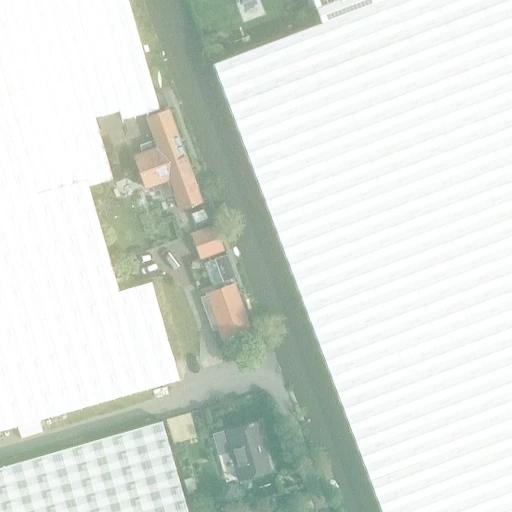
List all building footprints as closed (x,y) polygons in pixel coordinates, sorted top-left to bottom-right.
[(0,0),(0,429),(178,379),(151,283),(118,292),(88,187),(112,180),(94,118),(119,111),(121,120),(158,110),(126,0),(0,0)] [(224,58),(211,63),(214,77),(290,276),(380,511),(511,511),(511,0),(381,0),(319,23),(224,58)] [(309,0),(319,23),(381,0),(309,0)] [(143,155),(136,157),(141,173),(184,157),(168,113),(148,120),(155,142),(140,147),(143,155)] [(178,209),(199,202),(184,157),(141,173),(147,189),(152,187),(153,191),(158,189),(162,198),(173,194),(178,209)] [(206,219),(202,210),(190,215),(194,224),(206,219)] [(199,259),(218,252),(210,230),(191,237),(199,259)] [(223,282),(235,278),(226,255),(214,259),(223,282)] [(219,329),(222,339),(247,330),(232,287),(200,298),(212,332),(219,329)] [(177,442),(198,435),(189,412),(168,419),(177,442)] [(39,421),(17,427),(21,439),(42,432),(39,421)] [(246,425),(212,435),(216,450),(222,453),(229,451),(238,480),(269,470),(260,442),(264,441),(258,421),(250,424),(250,421),(245,423),(246,425)] [(0,511),(187,511),(164,424),(0,470),(0,511)] [(304,500),(295,503),(297,511),(308,511),(308,510),(313,508),(311,501),(305,502),(304,500)]
